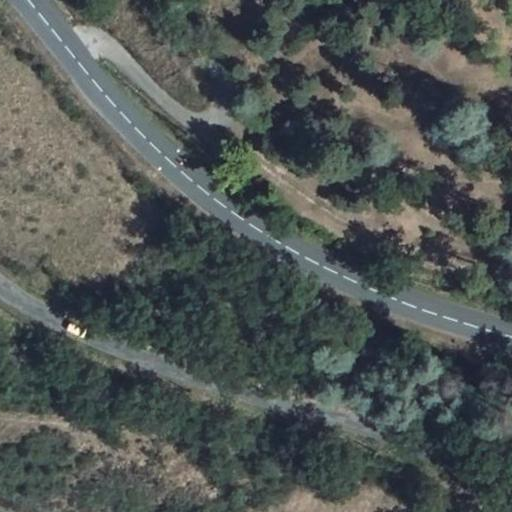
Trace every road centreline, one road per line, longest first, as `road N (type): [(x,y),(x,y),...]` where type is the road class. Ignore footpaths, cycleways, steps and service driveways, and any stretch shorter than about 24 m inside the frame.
road 1 (secondary): [(511,339),(345,283),(151,151),(28,0)]
road 2 (unclassified): [(0,284),(188,389),(457,466),(511,497)]
